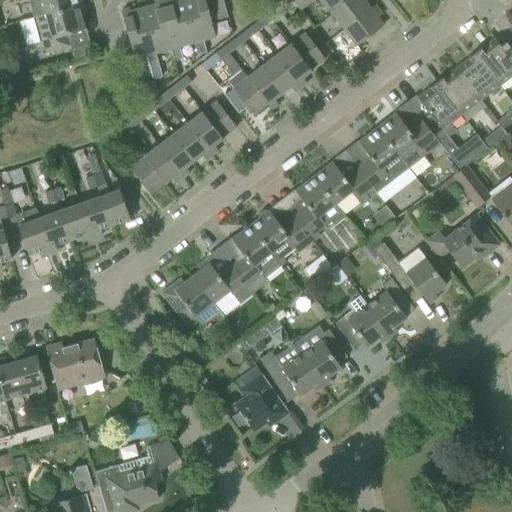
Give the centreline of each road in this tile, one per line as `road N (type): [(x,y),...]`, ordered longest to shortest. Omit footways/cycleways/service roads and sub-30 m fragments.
road 1 (residential): [(112,279),(417,48),(460,13),(457,0)]
road 2 (tertiary): [(262,511),(405,400),(511,298)]
road 3 (residential): [(250,511),(112,279)]
